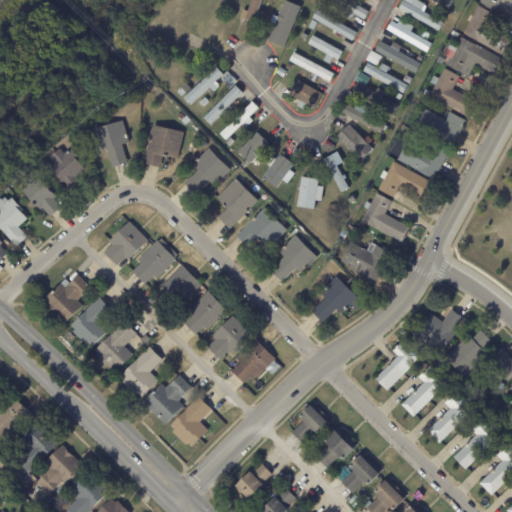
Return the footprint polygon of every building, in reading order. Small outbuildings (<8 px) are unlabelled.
[(262,0),(251,34),(241,31),(245,21),(239,19),(242,12),(247,14),(251,0),(262,0)] [(350,18),(345,15),(347,10),(329,0),(347,0),(368,12),(364,20),(354,15),(352,19),(350,18)] [(444,23),(439,31),(400,9),(404,1),(402,0),(416,0),(426,5),(423,11),(444,23)] [(450,11),(429,0),(451,0),(455,2),(450,11)] [(511,0),(511,4),(504,0),(499,0),(494,11),(479,3),(480,0),(511,0)] [(301,7),(284,47),(269,41),(275,26),(270,23),(275,10),(281,12),(286,1),(301,7)] [(492,14),(486,27),(511,41),(502,56),(462,34),(478,6),(492,14)] [(445,19),(439,15),(442,10),(449,14),(445,19)] [(340,34),(313,19),(317,11),(357,33),(352,41),(340,34)] [(307,28),(311,20),(316,23),(312,30),(307,28)] [(402,28),(432,44),(427,52),(388,30),(393,22),(402,28)] [(313,36),(342,52),(338,60),(333,58),(330,64),(324,61),(327,54),(308,44),(313,36)] [(476,67),(473,66),(466,78),(444,66),(448,60),(442,56),(448,46),(453,49),(460,38),(502,62),(494,77),(476,67)] [(403,66),(376,51),(381,42),(391,47),(393,42),(402,47),(399,52),(421,64),(416,73),(403,66)] [(376,67),(366,61),(371,51),(382,58),(376,67)] [(322,78),(290,61),(294,53),(334,74),(330,83),(322,78)] [(438,56),(444,60),(441,66),(435,62),(438,56)] [(289,71),(285,69),(288,62),(293,65),(289,71)] [(364,72),(368,64),(379,70),(382,64),(390,68),(387,74),(408,86),(404,94),(364,72)] [(215,82),(220,87),(214,92),(209,88),(189,106),(177,92),(181,89),(180,88),(185,83),(192,90),(195,88),(190,82),(195,77),(201,83),(216,68),(223,75),(215,82)] [(280,68),(285,72),(281,78),(276,74),(280,68)] [(458,78),(452,90),(477,103),(469,119),(428,97),(435,86),(429,83),(433,77),(438,79),(444,69),(459,77),(458,78)] [(229,89),(228,90),(219,81),(228,73),(236,82),(229,89)] [(403,81),(406,76),(412,79),(409,85),(403,81)] [(300,101),(289,95),(297,81),(323,95),(315,109),(308,106),(305,111),(297,107),(300,101)] [(394,115),(354,93),(359,84),(376,94),(378,89),(390,95),(387,100),(398,106),(394,115)] [(237,99),(210,126),(204,120),(236,87),(242,93),(237,99)] [(220,135),(253,103),(258,109),(225,141),(220,135)] [(341,112),(345,104),(357,110),(359,105),(370,111),(367,116),(386,125),(381,134),(341,112)] [(458,136),(450,149),(414,130),(425,110),(445,121),(449,113),(465,122),(458,136)] [(123,144),(121,144),(127,163),(111,168),(105,149),(99,151),(93,130),(121,121),(128,142),(123,144)] [(363,140),(373,150),(360,162),(336,138),(349,125),(363,140)] [(183,133),(176,160),(162,156),(159,168),(143,164),(151,126),(183,133)] [(261,153),(250,164),(238,152),(257,133),(269,145),(261,153)] [(444,161),(434,180),(397,160),(407,141),(428,152),(432,144),(448,153),(444,161)] [(82,189),(70,198),(57,180),(56,182),(45,167),(51,163),(47,158),(58,149),(62,154),(69,149),(80,163),(78,164),(84,171),(75,178),(83,189),(82,189)] [(231,171),(214,187),(209,182),(195,195),(184,184),(198,171),(192,165),(209,149),(231,171)] [(290,171),(294,175),(290,180),(285,177),(276,189),(262,179),(270,168),(266,164),(270,158),(275,161),(280,155),(294,165),(289,171),(290,171)] [(336,165),(349,188),(341,192),(324,160),(332,156),(336,165)] [(433,184),(425,200),(399,186),(393,198),(378,190),(393,162),(433,184)] [(318,187),(323,187),(321,202),(315,201),(313,209),(297,207),(301,177),(318,180),(317,187),(318,187)] [(59,208),(50,216),(43,209),(41,211),(23,193),(37,179),(56,198),(54,200),(61,206),(59,208)] [(244,215),(229,230),(217,218),(226,209),(215,198),(235,179),(257,202),(244,215)] [(391,202),(384,215),(409,228),(401,244),(360,222),(367,210),(363,208),(366,202),(369,204),(375,193),(391,202)] [(350,203),(347,198),(352,195),(355,200),(350,203)] [(10,199),(22,211),(20,213),(26,219),(17,228),(26,238),(16,247),(0,231),(0,201),(3,198),(7,202),(10,199)] [(280,238),(267,250),(256,239),(247,248),(236,237),(264,209),(286,231),(280,238)] [(132,227),(147,241),(127,261),(124,258),(115,267),(102,254),(111,245),(108,242),(128,222),(132,227)] [(316,259),(300,275),(294,269),(281,283),(270,272),(283,258),(278,253),(295,237),(317,258),(316,259)] [(169,247),(178,256),(174,259),(176,260),(156,280),(153,277),(144,285),(132,273),(140,264),(137,260),(157,241),(158,242),(161,239),(169,247)] [(384,269),(377,281),(340,261),(351,242),(371,253),(376,245),(392,254),(384,269)] [(0,259),(8,253),(0,243),(0,259)] [(186,270),(200,286),(171,313),(157,298),(165,290),(161,285),(182,266),(186,270)] [(89,287),(90,288),(77,301),(82,306),(63,325),(41,303),(65,280),(69,284),(78,276),(89,287)] [(322,324),(311,313),(325,299),(319,294),(335,277),(357,299),(341,315),(336,311),(322,324)] [(210,295),(226,310),(206,330),(203,326),(194,335),(181,322),(190,314),(187,311),(206,291),(210,295)] [(100,300),(111,311),(99,323),(108,331),(93,346),(89,341),(85,345),(72,333),(74,331),(70,326),(98,298),(100,300)] [(453,312),(463,320),(454,331),(456,333),(453,336),(456,338),(452,344),(449,342),(439,355),(415,336),(431,314),(442,322),(451,311),(453,312)] [(234,319),(250,336),(231,356),(228,353),(220,361),(207,348),(215,340),(212,337),(232,317),(234,319)] [(107,330),(102,325),(107,321),(111,325),(107,330)] [(124,323),(136,335),(124,347),(132,356),(117,371),(115,369),(113,371),(110,367),(108,368),(96,356),(98,355),(94,351),(123,322),(124,323)] [(481,333),(492,343),(483,352),(486,355),(480,361),(483,364),(476,371),(473,368),(463,378),(445,359),(468,337),(471,340),(480,332),(481,333)] [(145,336),(151,341),(147,347),(139,342),(144,336),(145,336)] [(402,377),(387,392),(375,379),(397,358),(392,352),(404,340),(426,363),(414,374),(410,370),(402,377)] [(260,345),(275,360),(255,380),(252,376),(243,385),(231,372),(240,364),(236,360),(255,341),(260,345)] [(150,349),(162,361),(149,373),(158,382),(143,397),(139,393),(135,396),(122,383),(124,381),(120,377),(149,348),(150,349)] [(501,350),(511,361),(511,378),(507,383),(502,378),(498,382),(483,367),(500,350),(501,350)] [(428,403),(412,418),(401,406),(423,384),(418,378),(430,367),(447,384),(428,403)] [(180,378),(191,389),(178,402),(183,407),(164,426),(143,404),(161,385),(165,389),(178,376),(180,378)] [(456,431),(454,429),(439,444),(427,432),(450,409),(444,403),(456,392),(477,414),(458,433),(456,431)] [(16,401),(30,415),(11,435),(8,432),(0,440),(0,406),(10,396),(16,401)] [(200,400),(211,411),(199,423),(208,432),(191,449),(187,444),(185,446),(171,433),(173,431),(169,427),(198,398),(200,400)] [(313,406),(331,424),(318,438),(314,434),(303,446),(292,435),(303,423),(299,418),(312,405),(313,406)] [(453,459),(475,436),(470,430),(482,419),(501,438),(482,458),(480,456),(465,471),(453,459)] [(49,434),(54,439),(52,441),(56,445),(28,474),(15,461),(26,449),(18,441),(35,423),(39,428),(41,426),(49,434)] [(335,433),(353,452),(342,463),(338,459),(326,470),(316,459),(327,447),(322,443),(333,432),(335,433)] [(479,484),(502,462),(498,459),(494,463),(490,459),(496,453),(498,455),(508,445),(511,449),(511,475),(491,496),(479,484)] [(77,461),(85,468),(66,487),(61,482),(48,495),(36,483),(49,470),(43,465),(62,446),(77,461)] [(362,456),(380,473),(367,487),(362,483),(351,494),(341,484),(352,472),(348,468),(361,455),(362,456)] [(262,466),(271,475),(261,485),(262,487),(247,501),(234,488),(248,473),(251,476),(261,465),(262,466)] [(89,511),(65,511),(75,501),(72,498),(74,496),(68,490),(86,472),(103,489),(102,490),(106,495),(89,511)] [(387,481),(406,499),(393,511),(391,511),(388,509),(384,511),(368,511),(366,509),(377,498),(373,493),(387,480),(387,481)] [(296,501),(286,510),(287,511),(285,511),(261,511),(274,499),(275,500),(286,490),(296,501)] [(123,507),(128,511),(98,511),(111,499),(115,503),(117,501),(123,507)]
